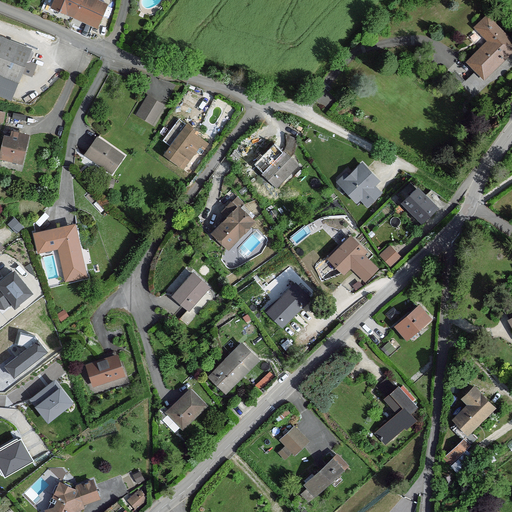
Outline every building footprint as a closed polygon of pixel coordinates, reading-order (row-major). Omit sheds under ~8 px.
[(73,13),(76,4),(63,0),(53,0),(51,5),(73,14),(73,13)] [(78,0),(76,4),(73,13),(97,23),(105,4),(94,0),(78,0)] [(500,54),(511,42),(511,41),(489,17),(479,27),(491,40),(469,61),(483,76),(504,57),(500,54)] [(24,62),(30,49),(0,37),(0,72),(3,74),(0,80),(0,91),(11,96),(21,71),(28,74),(32,65),(24,62)] [(511,49),(511,42),(500,54),(504,57),(511,49)] [(161,104),(149,96),(138,113),(150,121),(161,104)] [(194,133),(187,127),(189,125),(181,119),(164,140),(172,147),(167,154),(180,164),(185,157),(189,160),(200,146),(205,149),(208,144),(194,133)] [(22,162),(28,136),(14,132),(13,138),(7,137),(4,149),(9,158),(22,162)] [(115,171),(125,155),(100,139),(89,153),(115,171)] [(277,184),(298,164),(284,151),(263,170),(277,184)] [(348,175),(340,182),(358,200),(362,197),(369,204),(380,193),(373,186),(378,181),(368,169),(364,165),(350,178),(348,175)] [(434,207),(410,184),(400,194),(409,204),(416,210),(424,218),(434,207)] [(427,194),(437,203),(442,198),(431,190),(427,194)] [(254,221),(241,207),(234,200),(224,211),(231,217),(217,232),(229,245),(254,221)] [(414,212),(416,210),(409,204),(407,205),(414,212)] [(15,219),(9,225),(17,232),(23,227),(15,219)] [(75,229),(59,233),(58,229),(38,234),(42,251),(62,246),(67,268),(84,264),(75,229)] [(361,254),(365,250),(352,238),(331,257),(345,270),(351,264),(366,279),(376,269),(361,254)] [(401,259),(392,249),(384,257),(393,266),(401,259)] [(431,280),(444,281),(446,263),(434,261),(431,280)] [(30,292),(14,272),(0,283),(0,306),(4,307),(12,300),(15,304),(30,292)] [(189,308),(209,286),(196,274),(175,296),(189,308)] [(284,324),(312,296),(298,282),(269,310),(284,324)] [(189,308),(180,318),(192,329),(201,319),(189,308)] [(413,330),(427,318),(419,309),(399,325),(409,338),(415,333),(413,330)] [(68,316),(64,311),(59,315),(62,320),(68,316)] [(44,334),(35,339),(4,357),(15,375),(55,351),(44,334)] [(229,388),(256,361),(244,347),(215,373),(229,388)] [(97,384),(125,374),(117,349),(100,355),(102,362),(90,367),(97,384)] [(378,389),(388,399),(399,389),(389,378),(378,389)] [(55,382),(33,400),(43,411),(56,401),(63,409),(71,402),(55,382)] [(417,407),(399,389),(388,399),(400,413),(377,432),(386,442),(405,426),(407,427),(416,419),(411,413),(417,407)] [(458,455),(469,445),(467,443),(475,435),(469,429),(493,407),(476,389),(465,397),(467,399),(466,401),(469,404),(461,410),(454,415),(457,418),(449,424),(463,439),(444,456),(448,460),(456,454),(458,455)] [(184,425),(205,406),(191,391),(170,411),(184,425)] [(56,401),(43,411),(50,419),(63,409),(56,401)] [(303,444),(307,441),(294,428),(283,439),(296,451),(303,444)] [(467,443),(469,445),(477,438),(476,436),(475,435),(467,443)] [(0,457),(0,463),(7,476),(34,460),(22,439),(7,448),(9,452),(0,457)] [(0,451),(0,457),(9,452),(7,448),(0,451)] [(460,470),(474,454),(467,448),(454,464),(460,470)] [(335,458),(319,473),(316,470),(306,480),(319,493),(344,467),(335,458)] [(63,486),(61,485),(55,498),(59,500),(55,510),(48,511),(74,511),(75,511),(83,508),(82,505),(99,499),(93,483),(78,488),(77,492),(73,490),(72,487),(66,484),(63,486)] [(137,507),(149,498),(141,488),(129,498),(137,507)]
